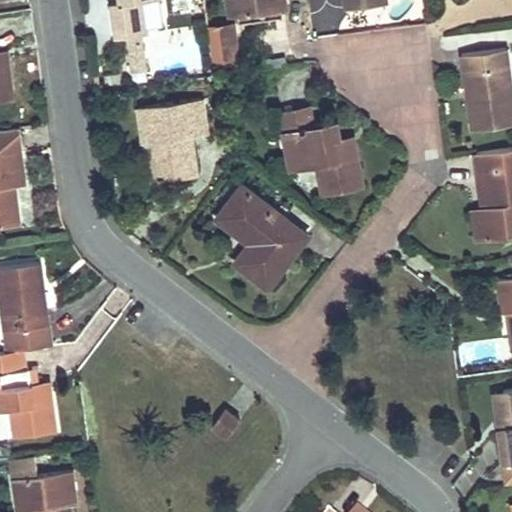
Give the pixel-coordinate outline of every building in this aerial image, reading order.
[(113,5),(117,39),(129,37),(143,36),(148,35),(143,2),(152,0),(121,0),(122,4),(113,5)] [(230,0),(232,11),(239,11),(282,5),(287,4),(286,0),(230,0)] [(282,5),(239,11),(241,20),(284,14),(282,5)] [(213,30),(214,36),(233,33),(232,27),(213,30)] [(233,33),(214,36),(218,58),(237,55),(233,33)] [(143,36),(129,37),(130,46),(144,45),(143,36)] [(147,71),(144,45),(130,46),(133,72),(147,71)] [(511,82),(507,48),(462,54),(464,71),(470,71),(474,97),(468,99),(472,129),(511,123),(511,82)] [(0,99),(13,98),(7,57),(0,57),(0,99)] [(470,71),(464,71),(468,99),(474,97),(470,71)] [(202,98),(139,107),(144,142),(145,142),(156,140),(162,180),(197,175),(191,135),(207,133),(202,98)] [(310,104),(280,110),(283,130),(314,124),(310,104)] [(314,124),(283,130),(291,169),(318,164),(323,194),(364,185),(356,143),(338,147),(337,140),(341,139),(337,120),(314,124)] [(0,226),(19,224),(14,189),(11,189),(11,184),(25,182),(21,149),(18,126),(0,128),(0,226)] [(356,143),(355,136),(341,139),(337,140),(338,147),(356,143)] [(156,140),(145,142),(151,181),(162,180),(156,140)] [(511,148),(476,153),(479,174),(485,173),(489,205),(483,206),(484,212),(488,239),(511,235),(511,148)] [(485,173),(479,174),(483,206),(489,205),(485,173)] [(308,234),(242,184),(217,216),(245,237),(248,234),(253,238),(251,242),(236,260),(269,285),(308,234)] [(484,212),(474,213),(478,240),(488,239),(484,212)] [(39,261),(0,267),(0,296),(4,329),(6,351),(23,349),(53,344),(50,323),(48,309),(43,308),(40,287),(42,286),(39,261)] [(511,277),(497,279),(502,313),(508,312),(511,311),(511,277)] [(0,408),(11,408),(15,436),(56,430),(50,388),(32,390),(31,382),(29,368),(26,368),(23,349),(6,351),(0,351),(0,408)] [(37,381),(34,367),(29,368),(31,382),(37,381)] [(37,381),(31,382),(32,390),(50,388),(49,380),(37,381)] [(511,389),(504,390),(509,426),(500,427),(504,462),(511,460),(511,389)] [(504,390),(496,391),(500,427),(509,426),(504,390)] [(241,419),(226,408),(213,425),(227,436),(241,419)] [(38,468),(36,454),(11,457),(13,472),(38,468)] [(39,474),(38,468),(13,472),(14,477),(39,474)] [(39,474),(14,477),(19,510),(36,508),(36,511),(71,511),(70,502),(78,501),(74,470),(39,474)]
